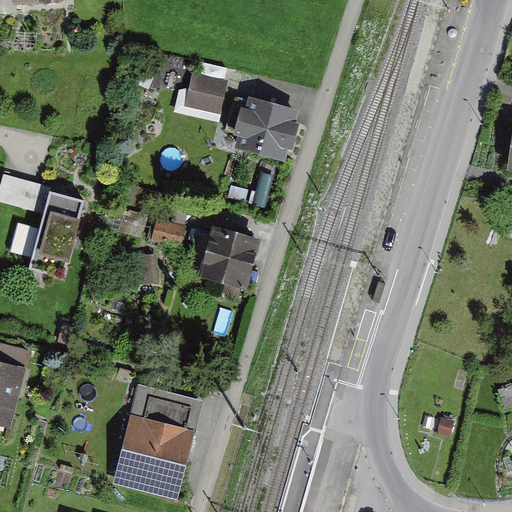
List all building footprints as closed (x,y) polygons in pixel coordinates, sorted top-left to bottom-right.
[(230,83),(194,75),(187,106),(223,114),(230,83)] [(301,107),(248,92),(236,133),(249,137),(246,149),(286,161),(301,107)] [(53,185),(3,172),(0,183),(0,202),(43,214),(29,269),(63,278),(84,200),(52,191),(53,185)] [(188,228),(159,219),(152,241),(181,250),(188,228)] [(265,238),(216,223),(201,274),(250,289),(265,238)] [(158,255),(132,257),(135,287),(161,285),(158,255)] [(386,283),(379,281),(373,301),(379,303),(386,283)] [(25,374),(0,367),(0,428),(11,431),(25,374)] [(511,385),(498,390),(505,411),(511,408),(511,385)] [(132,412),(115,482),(176,497),(193,428),(132,412)]
